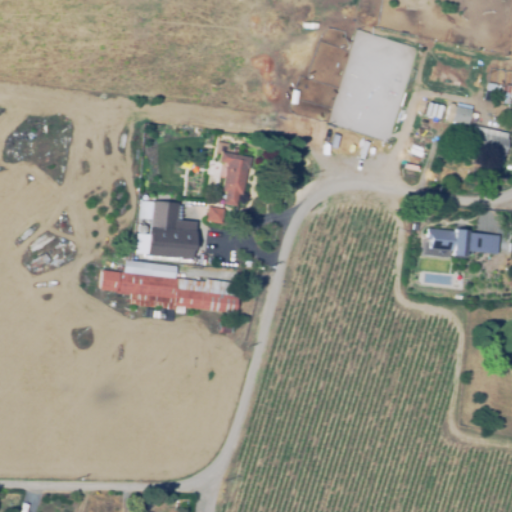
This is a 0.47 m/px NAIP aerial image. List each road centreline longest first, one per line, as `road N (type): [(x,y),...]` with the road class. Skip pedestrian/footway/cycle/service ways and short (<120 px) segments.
road 1 (residential): [(210,492),(279,254),(316,196),(339,185),(445,203),(493,201),(511,191)]
road 2 (residential): [(0,487),(210,492)]
